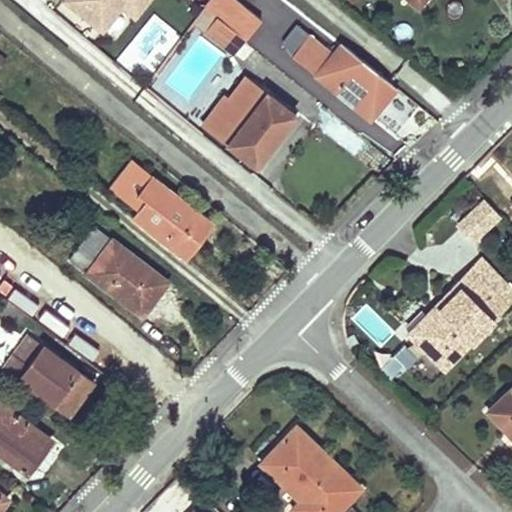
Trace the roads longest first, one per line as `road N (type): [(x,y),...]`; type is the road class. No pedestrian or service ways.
road 1 (residential): [(8,0),(332,273)]
road 2 (unclassified): [(98,511),(295,308)]
road 3 (residential): [(491,511),(295,308)]
road 4 (unclassified): [(332,273),(473,124)]
road 5 (residential): [(315,0),(473,124)]
